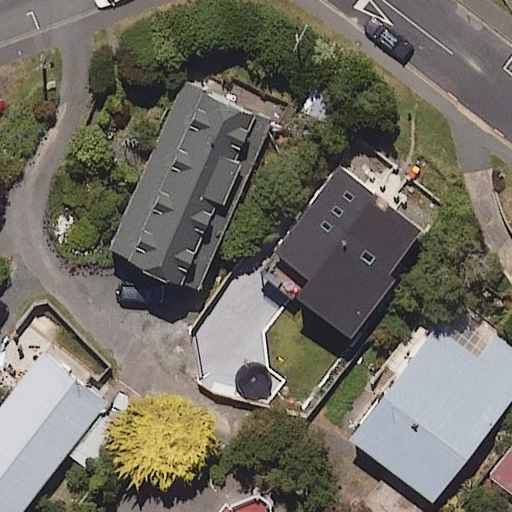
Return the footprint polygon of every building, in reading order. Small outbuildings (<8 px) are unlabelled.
[(273,114),(184,76),(114,240),(203,278),(273,114)] [(273,290),(252,271),(217,309),(237,328),(273,290)] [(312,314),(287,296),(261,332),(286,350),(312,314)] [(511,392),(511,342),(457,300),(356,429),(435,491),(511,392)] [(246,335),(232,358),(280,387),(294,363),(246,335)] [(109,391),(50,343),(0,404),(0,497),(13,508),(109,391)] [(251,511),(226,493),(212,511),(251,511)]
